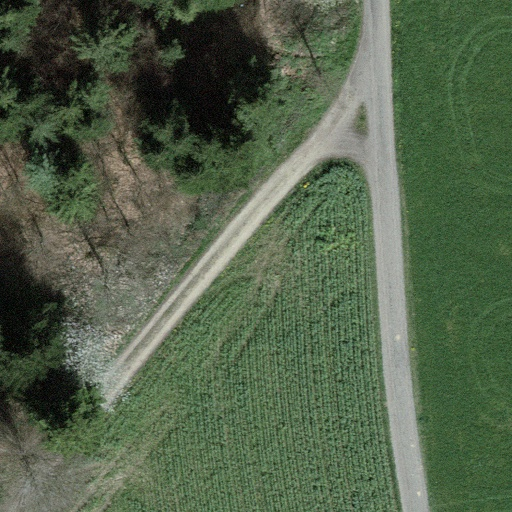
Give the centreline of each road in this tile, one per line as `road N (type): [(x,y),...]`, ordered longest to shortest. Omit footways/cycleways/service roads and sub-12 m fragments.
road 1 (track): [(2,511),(267,196),(318,146),(379,108)]
road 2 (track): [(379,108),(401,411),(417,511)]
